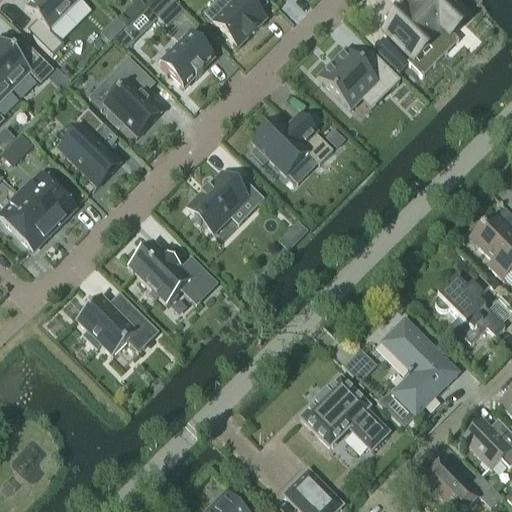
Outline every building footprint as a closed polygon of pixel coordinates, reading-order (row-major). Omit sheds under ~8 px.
[(37,0),(38,0),(38,1),(25,13),(25,12),(24,13),(36,25),(26,35),(52,60),(62,50),(47,36),(81,3),(82,3),(79,0),(37,0)] [(183,14),(168,0),(157,0),(146,11),(166,31),(183,14)] [(212,27),(236,51),(265,23),(259,17),(267,9),(258,0),(227,0),(234,6),(212,27)] [(397,8),(383,22),(390,28),(383,35),(410,62),(406,66),(407,67),(421,81),(446,56),(439,48),(450,36),(468,19),(449,0),(418,0),(416,3),(404,15),(397,8)] [(138,4),(121,21),(129,29),(146,12),(138,4)] [(117,25),(112,31),(120,38),(123,34),(125,33),(117,25)] [(120,38),(115,43),(125,52),(133,44),(123,34),(120,38)] [(189,40),(159,70),(182,93),(193,81),(195,83),(202,76),(200,74),(211,63),(189,40)] [(27,51),(17,62),(0,45),(0,84),(11,96),(30,77),(40,87),(52,75),(27,51)] [(345,54),(317,82),(319,84),(349,114),(377,86),(387,97),(399,85),(369,56),(358,67),(345,54)] [(153,89),(127,64),(103,88),(114,100),(103,111),(108,115),(104,119),(118,133),(122,129),(136,143),(160,118),(142,100),(153,89)] [(58,75),(48,84),(61,97),(67,91),(71,88),(58,75)] [(0,126),(2,125),(0,122),(0,106),(11,96),(0,84),(0,126)] [(76,125),(81,130),(57,154),(96,192),(120,167),(93,140),(103,130),(87,114),(76,125)] [(275,124),(252,148),(256,152),(250,158),(262,169),(268,163),(285,180),(307,158),(318,169),(332,156),(314,138),(315,137),(298,121),(285,134),(275,124)] [(5,133),(0,138),(0,152),(1,154),(3,156),(15,143),(5,133)] [(324,142),(335,153),(344,145),(333,134),(324,142)] [(22,140),(1,160),(12,170),(32,150),(22,140)] [(41,179),(19,201),(53,235),(75,213),(41,179)] [(201,199),(200,198),(199,198),(200,199),(187,212),(198,223),(197,225),(200,228),(201,226),(212,238),(246,204),(254,213),(264,204),(246,187),(238,195),(221,179),(207,192),(207,191),(206,192),(207,193),(201,199)] [(484,210),(492,203),(492,202),(482,193),(474,201),(484,210)] [(19,201),(0,219),(0,223),(32,256),(53,235),(19,201)] [(511,243),(508,239),(510,237),(495,221),(471,244),(493,266),(488,271),(501,283),(511,272),(511,243)] [(298,228),(292,234),(301,242),(306,237),(298,228)] [(178,272),(166,260),(165,261),(152,248),(128,272),(165,308),(179,295),(188,286),(204,302),(216,289),(190,263),(179,275),(177,273),(178,272)] [(488,290),(479,281),(473,287),(482,296),(488,290)] [(437,301),(437,302),(436,304),(435,306),(435,308),(435,309),(436,311),(437,313),(439,314),(441,315),(443,315),(445,314),(447,314),(448,312),(458,322),(447,333),(459,344),(462,341),(470,349),(486,333),(494,341),(504,331),(477,304),(481,299),(471,289),(466,295),(454,283),(437,301)] [(112,362),(127,347),(137,357),(156,338),(124,305),(116,314),(111,308),(109,310),(100,301),(75,325),(87,337),(83,341),(96,354),(100,350),(112,362)] [(407,311),(399,303),(393,309),(401,317),(407,311)] [(439,362),(441,360),(404,322),(380,346),(411,377),(395,393),(419,417),(456,379),(439,362)] [(350,363),(343,371),(357,387),(375,370),(370,366),(359,355),(350,363)] [(300,424),(329,452),(347,435),(370,457),(390,437),(361,408),(362,407),(339,384),(326,398),(325,397),(313,409),(314,410),(300,424)] [(511,393),(498,408),(511,422),(511,393)] [(511,440),(501,429),(492,437),(481,425),(461,445),(490,473),(499,464),(508,473),(511,469),(511,440)] [(478,479),(467,489),(441,464),(418,488),(441,511),(468,511),(478,502),(488,511),(490,511),(501,502),(478,479)] [(284,499),(297,511),(337,511),(340,509),(306,476),(284,499)] [(239,511),(224,497),(223,498),(225,500),(213,511),(239,511)]
